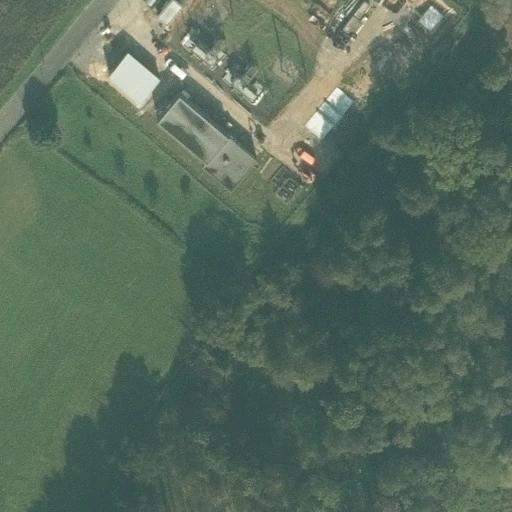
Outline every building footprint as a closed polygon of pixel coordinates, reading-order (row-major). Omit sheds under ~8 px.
[(175,0),(169,0),(157,17),(166,25),(181,5),(175,0)] [(290,48),(257,88),(274,101),(307,62),(290,48)] [(128,49),(109,71),(140,97),(159,75),(128,49)] [(336,88),(304,127),(321,141),(353,101),(336,88)] [(200,160),(229,185),(255,155),(177,89),(154,116),(203,157),(200,160)]
